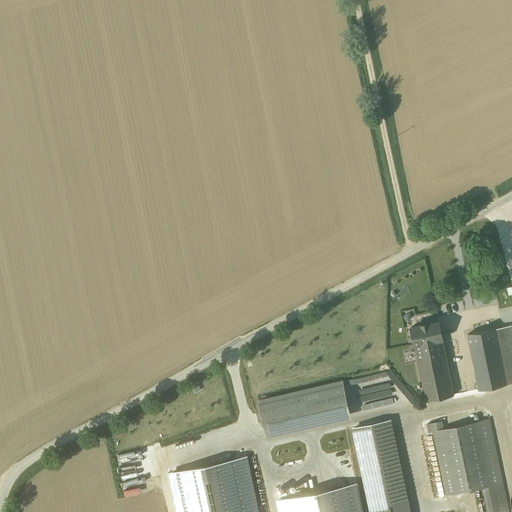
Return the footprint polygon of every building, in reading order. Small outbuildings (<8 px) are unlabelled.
[(428,323),(422,324),(422,325),(412,327),(411,327),(411,328),(415,344),(414,344),(415,345),(442,339),(443,339),(443,338),(439,322),(440,322),(439,321),(438,321),(438,322),(428,324),(428,323)] [(511,328),(511,325),(495,328),(498,341),(511,337),(511,328)] [(494,329),(468,334),(479,390),(506,384),(504,370),(498,341),(495,328),(494,329)] [(511,337),(498,341),(504,370),(511,368),(511,337)] [(442,339),(415,345),(417,352),(416,352),(416,354),(417,354),(427,401),(454,395),(442,339)] [(359,378),(361,388),(359,389),(361,400),(393,394),(389,372),(359,378)] [(342,382),(260,401),(266,428),(348,409),(342,382)] [(508,511),(489,419),(476,421),(489,485),(484,487),(489,511),(508,511)] [(390,420),(354,428),(372,510),(407,503),(390,420)] [(442,421),(427,424),(429,432),(433,432),(433,431),(444,428),(442,421)] [(444,428),(433,431),(433,432),(446,494),(484,487),(489,485),(476,421),(444,428)] [(171,470),(178,511),(260,511),(250,455),(171,470)] [(280,511),(365,511),(359,482),(278,497),(280,511)]
